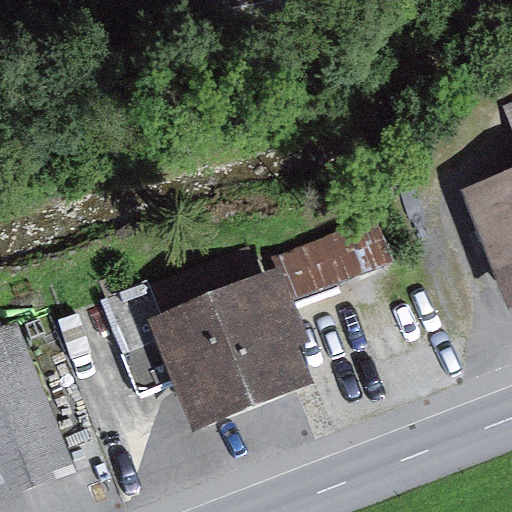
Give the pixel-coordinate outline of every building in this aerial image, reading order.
[(511,179),(484,191),(511,258),(511,179)] [(273,260),(279,274),(288,301),(391,262),(376,222),(273,260)] [(279,274),(158,319),(180,378),(195,418),(307,375),(296,345),(304,342),(288,301),(279,274)] [(140,393),(180,378),(158,319),(145,286),(105,301),(140,393)] [(29,318),(0,330),(0,479),(3,487),(84,454),(29,318)]
